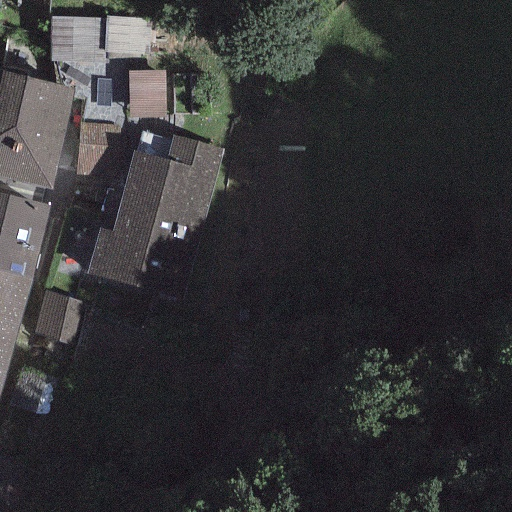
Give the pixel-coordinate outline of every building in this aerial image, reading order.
[(103,65),(103,52),(105,20),(50,17),(49,63),(103,65)] [(150,19),(105,17),(105,20),(103,52),(148,54),(150,19)] [(163,71),(127,72),(129,118),(165,116),(163,71)] [(74,89),(0,72),(0,177),(51,189),(74,89)] [(118,126),(78,123),(73,182),(114,185),(118,126)] [(223,149),(171,135),(164,162),(132,153),(111,232),(97,229),(85,276),(182,302),(223,149)] [(0,395),(47,206),(0,194),(0,395)]
